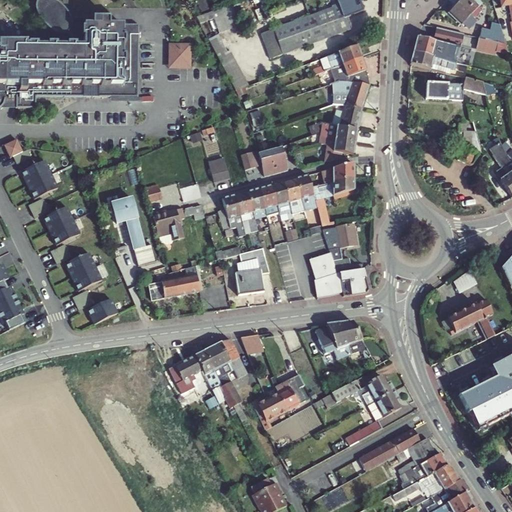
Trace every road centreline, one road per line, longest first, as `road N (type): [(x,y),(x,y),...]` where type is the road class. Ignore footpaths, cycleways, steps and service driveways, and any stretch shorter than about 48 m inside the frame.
road 1 (tertiary): [(64,347),(392,304)]
road 2 (residential): [(186,205),(348,160),(386,159)]
road 3 (residential): [(288,488),(433,410)]
road 4 (residential): [(64,347),(0,196)]
road 5 (unknown): [(275,61),(398,15)]
road 6 (secondary): [(433,410),(498,511)]
